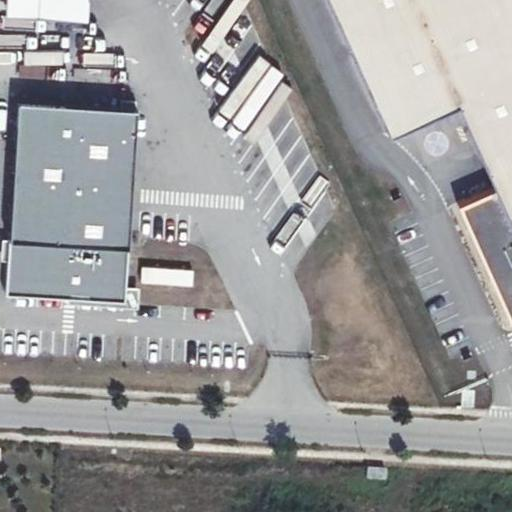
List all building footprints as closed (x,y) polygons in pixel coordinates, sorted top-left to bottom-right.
[(17,0),(17,13),(99,18),(99,0),(17,0)] [(511,0),(327,0),(387,133),(455,103),(493,186),(456,202),(510,321),(511,319),(511,0)] [(8,236),(8,238),(127,245),(136,105),(121,104),(17,98),(8,236)] [(7,257),(5,291),(67,295),(124,299),(125,284),(127,245),(8,238),(7,257)] [(124,299),(137,299),(137,285),(125,284),(124,299)] [(124,299),(67,295),(66,301),(137,306),(137,299),(124,299)] [(384,468),(365,467),(365,478),(384,479),(384,468)]
